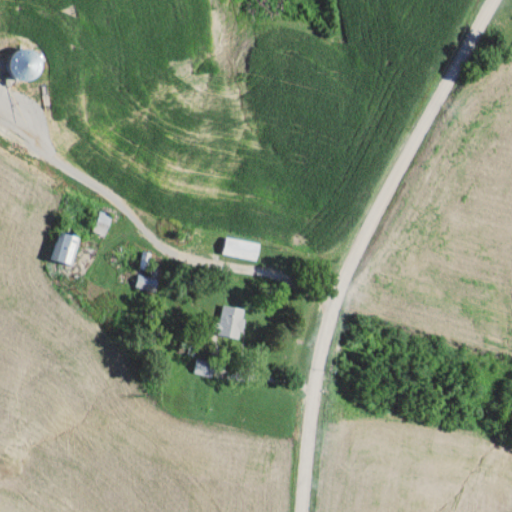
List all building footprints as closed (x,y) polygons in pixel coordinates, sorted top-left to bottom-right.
[(107,236),(117,217),(105,211),(95,230),(107,236)] [(85,236),(64,229),(54,259),(75,266),(85,236)] [(260,262),(265,245),(230,236),(226,253),(260,262)] [(139,284),(155,292),(160,282),(144,274),(139,284)] [(220,335),(244,339),(250,308),(226,304),(220,335)] [(197,372),(214,376),(217,364),(200,359),(197,372)]
